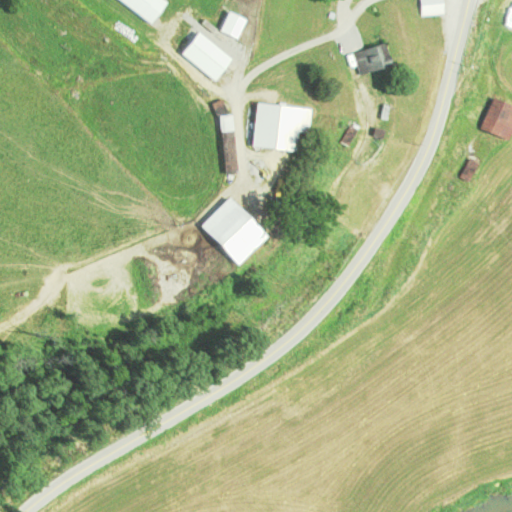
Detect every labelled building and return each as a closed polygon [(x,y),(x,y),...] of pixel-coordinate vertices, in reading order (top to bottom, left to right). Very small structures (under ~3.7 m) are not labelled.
[(112,0),(146,24),(162,1),(160,0),(112,0)] [(419,0),(421,17),(442,15),(440,0),(419,0)] [(389,63),(381,42),(351,53),(359,75),(389,63)] [(476,129),(504,139),(511,117),(511,105),(487,97),(476,129)] [(247,147),(299,152),(303,108),(251,103),(247,147)] [(217,131),(228,130),(226,116),(215,117),(217,131)] [(226,263),(256,236),(220,199),(191,226),(226,263)]
